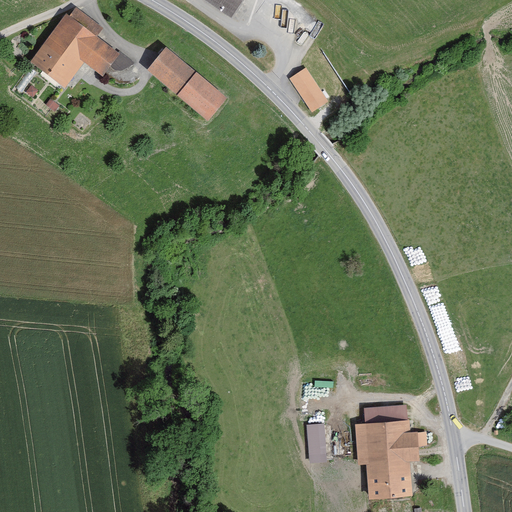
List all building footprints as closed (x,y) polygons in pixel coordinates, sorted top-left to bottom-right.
[(210,0),(233,15),(243,0),(210,0)] [(127,55),(71,13),(34,62),(70,89),(90,63),(109,78),(127,55)] [(229,94),(166,44),(147,67),(210,117),(229,94)] [(306,67),(290,77),(312,111),(328,101),(306,67)] [(369,405),(370,422),(404,419),(403,403),(369,405)] [(370,422),(355,423),(361,499),(407,495),(405,461),(413,460),(410,430),(405,430),(404,419),(370,422)] [(318,423),(303,423),(305,461),(320,461),(318,423)]
